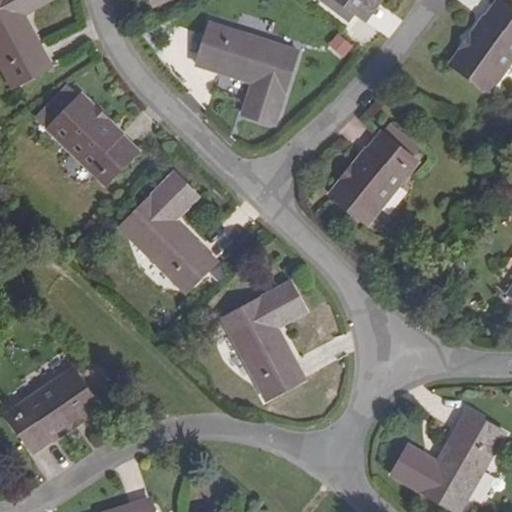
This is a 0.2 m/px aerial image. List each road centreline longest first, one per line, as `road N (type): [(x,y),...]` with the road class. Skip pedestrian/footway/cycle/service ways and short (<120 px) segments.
road 1 (residential): [(0,509),(31,501),(131,440),(188,427),(236,432),(338,475)]
road 2 (residential): [(428,0),(254,195)]
road 3 (residential): [(254,195),(185,133),(120,55),(91,0)]
road 4 (residential): [(377,367),(373,321),(344,276),(254,195)]
road 5 (residential): [(511,365),(377,367)]
